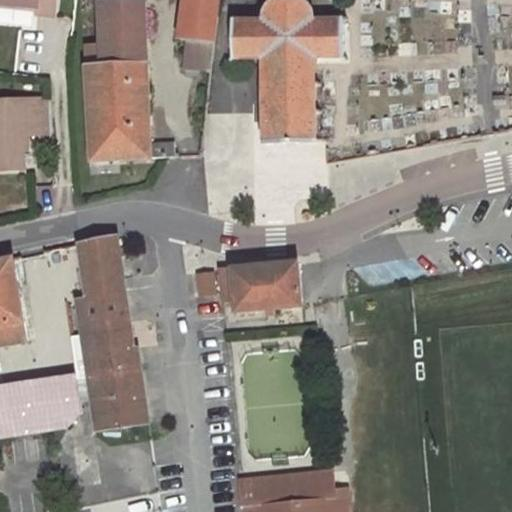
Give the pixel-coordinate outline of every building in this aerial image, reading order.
[(0,0),(0,4),(38,8),(37,14),(54,16),(55,0),(0,0)] [(184,0),(180,40),(188,40),(214,43),(218,0),(184,0)] [(266,116),(266,145),(317,144),(316,114),(322,114),(321,111),(316,111),(315,86),(321,86),(321,84),(315,84),(314,59),(343,58),(346,62),(348,60),(345,57),(343,23),(347,20),(345,18),(342,22),(313,22),(313,13),(311,8),(309,6),(303,2),(303,0),(273,0),(274,2),(270,5),(267,8),(265,14),(265,15),(264,23),(250,24),(235,24),(232,21),(230,22),(234,25),(234,59),(231,62),(233,64),(236,61),(265,59),(265,86),(260,86),(260,88),(265,88),(266,113),(260,113),(260,116),(266,116)] [(88,69),(94,162),(152,159),(151,145),(145,3),(101,3),(103,46),(104,68),(88,69)] [(249,20),(250,24),(264,23),(265,15),(265,14),(263,11),(261,10),(259,10),(255,12),(252,14),(249,20)] [(185,69),(212,71),(214,43),(188,40),(185,69)] [(87,47),(88,69),(104,68),(103,46),(87,47)] [(50,100),(0,102),(0,170),(24,169),(22,136),(52,134),(50,100)] [(151,145),(152,159),(171,158),(170,144),(151,145)] [(42,215),(61,213),(59,186),(40,187),(42,215)] [(130,321),(117,238),(79,246),(87,300),(78,302),(82,329),(130,321)] [(59,250),(47,253),(50,267),(63,265),(59,250)] [(14,260),(0,262),(0,347),(28,343),(14,260)] [(299,264),(220,271),(222,301),(236,300),(237,314),(303,308),(299,264)] [(212,275),(200,276),(202,296),(214,295),(212,275)] [(135,349),(130,321),(82,329),(83,337),(72,338),(78,380),(89,378),(97,432),(150,424),(138,348),(135,349)] [(306,336),(229,340),(233,424),(310,420),(306,336)] [(0,387),(0,440),(82,431),(76,378),(0,387)] [(102,498),(155,491),(148,441),(96,448),(102,498)] [(246,508),(245,511),(338,511),(336,490),(334,472),(239,481),(242,509),(246,508)] [(350,511),(348,489),(336,490),(338,511),(350,511)]
